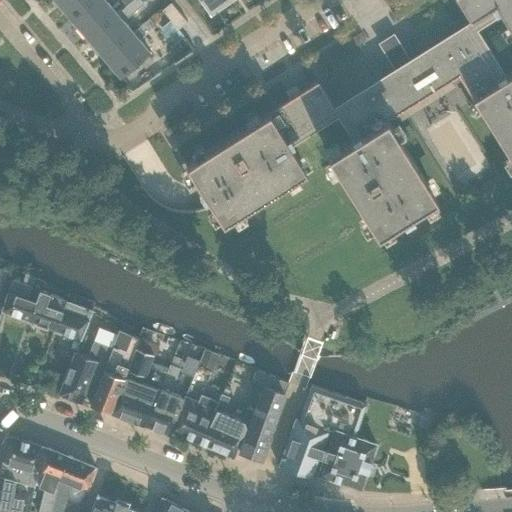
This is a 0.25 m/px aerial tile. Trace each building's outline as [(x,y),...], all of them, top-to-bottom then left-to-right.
[(70,19),(92,0),(54,0),(70,19)] [(87,38),(116,13),(104,0),(92,0),(70,19),(87,38)] [(511,0),(456,0),(470,21),(410,58),(399,42),(383,52),(393,69),(333,106),(318,81),(186,164),(223,223),(306,171),(290,146),(338,117),(352,140),(327,155),(377,235),(436,198),(388,120),(458,76),(511,161),(511,73),(507,76),(477,29),(500,15),(511,34),(511,0)] [(200,0),(210,14),(229,0),(200,0)] [(170,20),(161,28),(174,44),(184,36),(178,30),(187,23),(171,3),(162,11),(170,20)] [(103,57),(132,32),(116,13),(87,38),(103,57)] [(149,52),(132,32),(103,57),(120,77),(149,52)] [(1,310),(2,307),(13,273),(0,269),(0,310),(1,310)] [(31,291),(35,278),(34,279),(25,275),(23,282),(12,278),(2,307),(1,310),(28,320),(36,301),(28,298),(30,295),(26,293),(27,290),(31,291)] [(43,281),(35,278),(31,291),(27,290),(26,293),(30,295),(28,298),(36,301),(28,320),(54,329),(66,301),(67,299),(40,289),(43,281)] [(66,301),(54,329),(79,339),(81,340),(92,310),(66,301)] [(120,329),(113,348),(98,385),(90,405),(110,412),(139,341),(138,341),(139,338),(120,329)] [(88,382),(98,385),(113,348),(94,341),(88,357),(75,352),(59,394),(81,402),(88,382)] [(139,341),(110,412),(146,426),(169,368),(151,362),(154,354),(141,349),(143,343),(139,341)] [(219,355),(206,350),(199,365),(212,370),(219,355)] [(169,368),(146,426),(169,434),(183,398),(171,393),(180,369),(179,368),(182,359),(174,356),(169,368)] [(221,421),(210,447),(233,457),(236,449),(260,459),(288,383),(256,369),(251,380),(264,385),(254,411),(246,408),(241,421),(223,413),(230,397),(222,394),(219,402),(212,418),(221,421)] [(354,436),(366,402),(315,385),(302,419),(296,417),(278,466),(311,478),(313,474),(360,489),(376,443),(354,436)] [(171,430),(210,447),(221,421),(212,418),(219,402),(201,395),(198,402),(186,397),(171,430)] [(42,446),(7,435),(0,473),(0,510),(10,511),(25,511),(28,496),(13,493),(15,482),(34,486),(34,484),(36,472),(42,446)] [(57,479),(66,455),(61,453),(42,446),(36,472),(34,484),(44,488),(38,511),(50,511),(56,489),(54,489),(57,479)] [(56,489),(50,511),(62,511),(65,502),(66,502),(73,485),(87,491),(96,467),(80,461),(66,455),(57,479),(54,489),(56,489)] [(111,511),(116,503),(97,495),(89,511),(111,511)] [(190,511),(162,497),(156,511),(190,511)] [(137,511),(116,503),(111,511),(137,511)]
